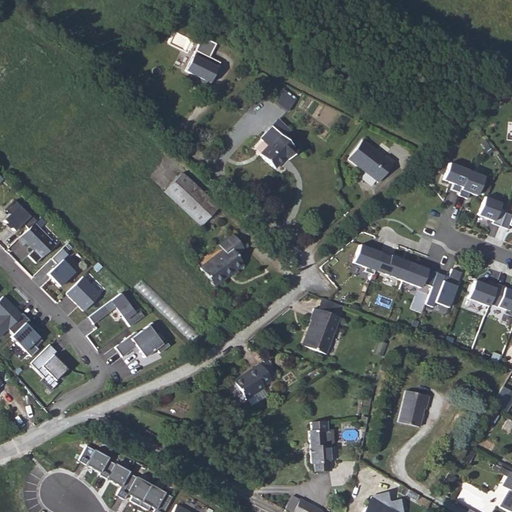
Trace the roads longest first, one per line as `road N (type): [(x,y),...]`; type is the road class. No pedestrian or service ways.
road 1 (residential): [(133,396),(209,359),(314,270)]
road 2 (residential): [(0,256),(133,396)]
road 3 (residential): [(0,456),(133,396)]
